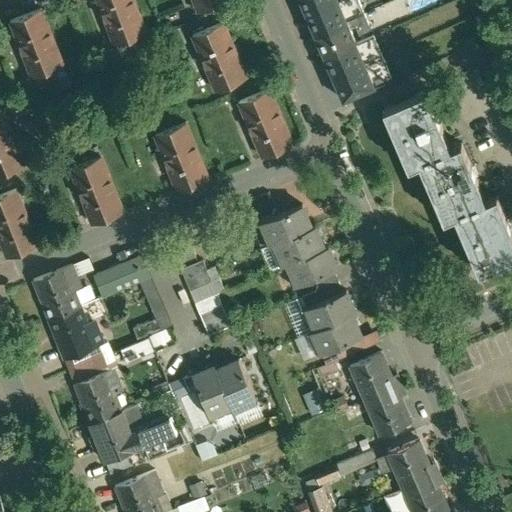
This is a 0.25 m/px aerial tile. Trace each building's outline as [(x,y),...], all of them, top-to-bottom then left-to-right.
[(148,32),(135,0),(99,0),(116,44),(148,32)] [(195,0),(200,10),(225,0),(195,0)] [(302,0),(308,13),(336,0),(302,0)] [(361,2),(349,7),(351,12),(346,15),(339,0),(336,0),(308,13),(317,34),(365,13),(361,2)] [(11,20),(33,77),(64,65),(42,8),(11,20)] [(370,24),(365,13),(317,34),(326,55),(357,42),(350,26),(356,23),(358,29),(370,24)] [(225,21),(194,34),(217,90),(248,76),(225,21)] [(357,42),(326,55),(327,59),(325,60),(328,67),(330,66),(335,77),(366,63),(364,58),(357,42)] [(377,53),(364,58),(366,63),(379,58),(377,53)] [(379,58),(366,63),(368,68),(381,62),(379,58)] [(366,63),(335,77),(344,99),(376,85),(368,68),(366,63)] [(293,143),(270,88),(240,100),(263,155),(293,143)] [(427,90),(385,108),(410,166),(421,161),(452,147),(427,90)] [(0,173),(25,164),(3,108),(0,109),(0,173)] [(187,121),(156,133),(178,188),(209,176),(187,121)] [(452,147),(421,161),(446,218),(457,213),(487,199),(462,142),(452,147)] [(101,155),(71,166),(93,222),(124,210),(101,155)] [(39,244),(18,191),(0,198),(0,235),(8,256),(39,244)] [(487,199),(457,213),(481,270),(511,257),(511,227),(498,195),(487,199)] [(303,203),(261,221),(271,243),(275,241),(312,225),(303,203)] [(312,225),(275,241),(284,264),(288,262),(325,246),(316,224),(312,225)] [(192,245),(172,253),(176,264),(197,256),(192,245)] [(325,246),(288,262),(296,283),(312,277),(334,267),(337,266),(328,245),(325,246)] [(152,275),(143,255),(135,258),(143,279),(152,275)] [(90,256),(34,278),(50,317),(82,305),(75,289),(82,287),(79,280),(80,279),(78,275),(94,268),(90,256)] [(135,258),(96,273),(105,294),(143,279),(135,258)] [(204,258),(182,268),(187,279),(209,269),(204,258)] [(334,267),(312,277),(317,289),(339,279),(334,267)] [(209,269),(187,279),(192,290),(214,280),(209,269)] [(339,279),(317,289),(321,298),(343,289),(339,279)] [(321,298),(306,304),(316,328),(353,312),(356,310),(347,287),(321,298)] [(223,303),(201,312),(206,323),(228,314),(223,303)] [(82,305),(50,317),(65,357),(104,342),(105,341),(98,325),(91,328),(82,305)] [(316,328),(308,331),(317,353),(336,346),(359,336),(363,335),(353,312),(316,328)] [(228,314),(206,323),(210,334),(232,325),(228,314)] [(160,316),(134,327),(138,338),(165,327),(160,316)] [(168,327),(149,335),(154,348),(174,340),(168,327)] [(149,335),(132,342),(137,355),(154,348),(149,335)] [(359,336),(336,346),(341,357),(364,347),(359,336)] [(104,342),(89,348),(92,355),(107,349),(104,342)] [(383,351),(350,366),(364,400),(404,383),(399,372),(393,375),(383,351)] [(256,398),(239,358),(217,367),(233,404),(234,407),(256,398)] [(111,360),(97,365),(100,373),(114,368),(111,360)] [(215,363),(194,372),(212,413),(233,404),(217,367),(215,363)] [(100,373),(77,382),(92,420),(123,408),(114,386),(121,383),(115,368),(114,368),(100,373)] [(160,378),(135,388),(140,400),(164,390),(160,378)] [(404,383),(364,400),(379,434),(413,420),(403,396),(409,393),(404,383)] [(123,408),(92,420),(108,460),(130,451),(145,445),(146,444),(139,428),(132,431),(123,408)] [(201,444),(206,459),(222,454),(217,439),(201,444)] [(422,440),(387,455),(401,488),(442,470),(437,460),(431,463),(422,440)] [(145,445),(130,451),(133,457),(148,451),(145,445)] [(369,453),(341,459),(343,471),(371,465),(369,453)] [(152,461),(139,466),(141,474),(155,468),(152,461)] [(141,474),(117,483),(128,511),(155,511),(163,509),(155,487),(162,485),(155,468),(141,474)] [(442,470),(401,488),(411,511),(443,511),(451,509),(440,483),(446,481),(442,470)] [(195,497),(208,494),(204,481),(191,484),(195,497)] [(316,511),(334,511),(328,486),(312,490),(316,511)]
